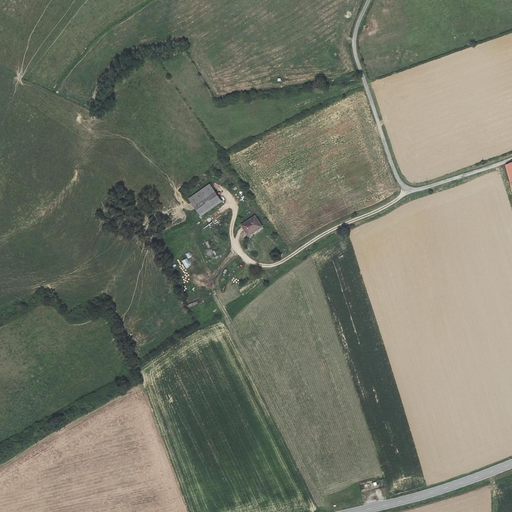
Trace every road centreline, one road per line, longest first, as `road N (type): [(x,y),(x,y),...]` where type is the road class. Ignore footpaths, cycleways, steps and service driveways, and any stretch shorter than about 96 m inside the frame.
road 1 (unclassified): [(368,0),(354,51),(399,181),(420,189),(511,159)]
road 2 (secondary): [(354,511),(511,463)]
